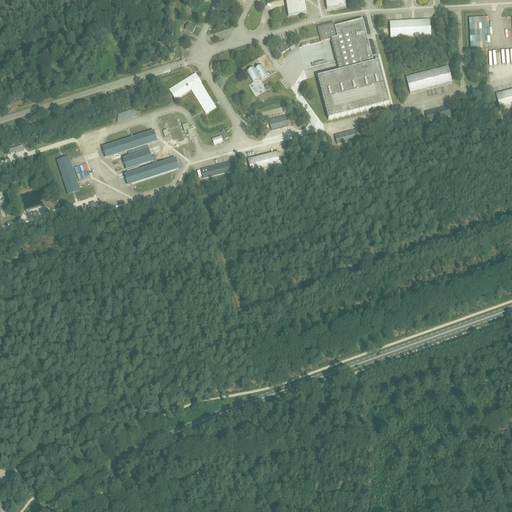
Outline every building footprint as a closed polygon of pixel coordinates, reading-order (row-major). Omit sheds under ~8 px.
[(285,0),(288,16),(307,13),(304,0),(285,0)] [(325,0),(327,10),(346,7),(344,0),(325,0)] [(368,41),(366,35),(365,31),(362,20),(335,27),(334,23),(317,28),(319,35),(320,35),(321,38),(320,38),(321,42),(328,40),(331,39),(331,41),(336,61),(339,71),(339,72),(336,73),(336,72),(335,73),(330,74),(329,74),(324,76),(323,76),(318,77),(317,77),(317,78),(319,83),(319,84),(320,89),(320,90),(322,95),(323,102),(324,102),(325,107),(325,108),(326,113),(326,114),(327,114),(328,119),(328,120),(329,120),(334,118),(334,119),(335,118),(340,117),(341,117),(346,115),(346,116),(347,115),(352,114),(353,114),(358,112),(359,112),(364,111),(365,111),(365,110),(370,109),(371,109),(376,108),(377,108),(377,107),(382,106),(383,106),(389,105),(389,104),(388,98),(387,98),(386,92),(385,86),(383,80),(382,75),(382,74),(381,74),(380,69),(380,68),(378,62),(379,62),(378,62),(376,62),(373,63),(372,58),(371,56),(368,41)] [(390,40),(431,37),(430,20),(389,22),(390,40)] [(184,30),(192,34),(196,26),(188,23),(184,30)] [(511,77),(511,60),(508,62),(504,63),(504,62),(498,63),(501,78),(504,77),(504,79),(511,77)] [(268,76),(262,66),(255,70),(253,68),(247,72),(253,83),(260,79),(261,81),(268,76)] [(448,67),(406,78),(410,94),(452,83),(448,67)] [(191,91),(206,115),(216,108),(202,84),(196,74),(168,90),(175,100),(191,91)] [(500,92),(511,88),(511,86),(511,84),(498,88),(500,92)] [(511,89),(497,94),(500,111),(511,108),(511,89)] [(449,107),(425,113),(427,122),(450,116),(449,107)] [(286,117),(269,121),(271,131),(288,127),(286,117)] [(194,137),(190,124),(183,127),(185,133),(189,132),(191,138),(194,137)] [(336,144),(360,139),(358,130),(335,136),(336,144)] [(150,133),(106,147),(110,158),(128,152),(129,157),(122,159),(126,171),(127,173),(139,169),(138,167),(145,165),(146,169),(142,170),(128,174),(131,185),(175,171),(171,160),(158,165),(155,157),(151,158),(147,145),(153,143),(150,133)] [(188,145),(181,147),(182,149),(193,147),(191,135),(186,136),(188,145)] [(214,145),(223,142),(221,137),(212,140),(214,145)] [(279,152),(247,160),(251,174),(282,165),(279,152)] [(57,161),(68,195),(80,191),(69,157),(57,161)] [(233,162),(201,170),(203,179),(235,172),(233,162)]
